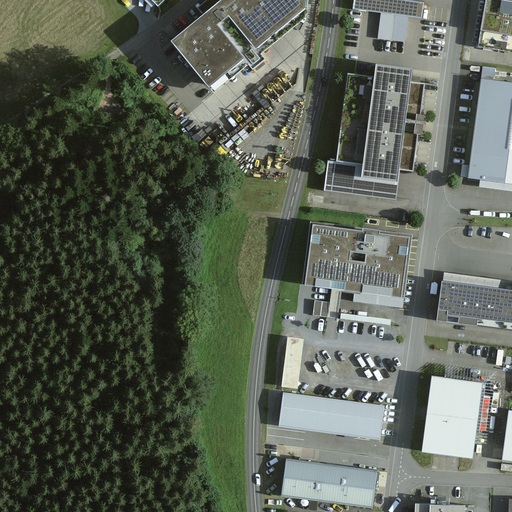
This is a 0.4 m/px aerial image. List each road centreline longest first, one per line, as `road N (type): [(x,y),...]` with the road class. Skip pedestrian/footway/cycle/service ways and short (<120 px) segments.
road 1 (secondary): [(255,511),(258,353),(334,0)]
road 2 (residential): [(461,0),(400,473)]
road 3 (unknown): [(139,36),(205,113),(308,31)]
road 4 (track): [(122,50),(0,134)]
